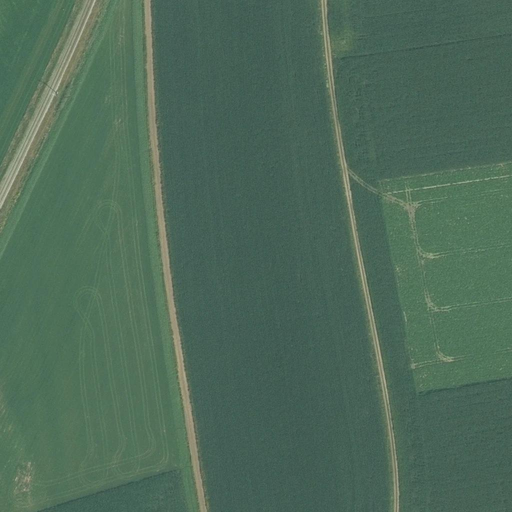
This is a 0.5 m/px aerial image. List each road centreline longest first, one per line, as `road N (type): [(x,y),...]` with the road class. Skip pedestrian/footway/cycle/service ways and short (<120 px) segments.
road 1 (track): [(396,511),(389,417),(332,111),(322,0)]
road 2 (track): [(202,511),(154,179),(147,0)]
